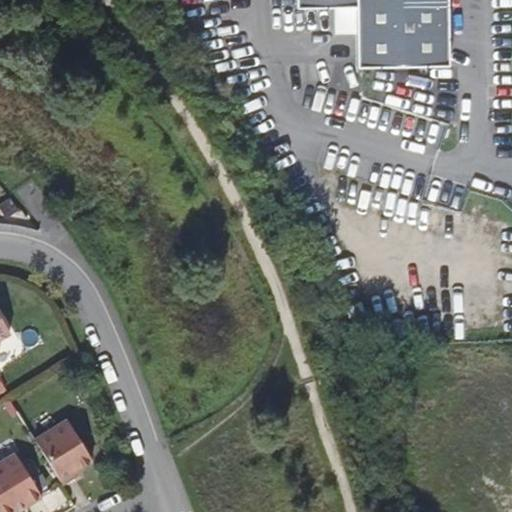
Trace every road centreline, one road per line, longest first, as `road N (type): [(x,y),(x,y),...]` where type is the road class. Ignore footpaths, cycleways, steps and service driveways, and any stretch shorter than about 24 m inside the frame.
road 1 (unknown): [(511,167),(375,144),(331,126),(292,89),(267,0)]
road 2 (residential): [(168,488),(80,289),(40,260),(0,255)]
